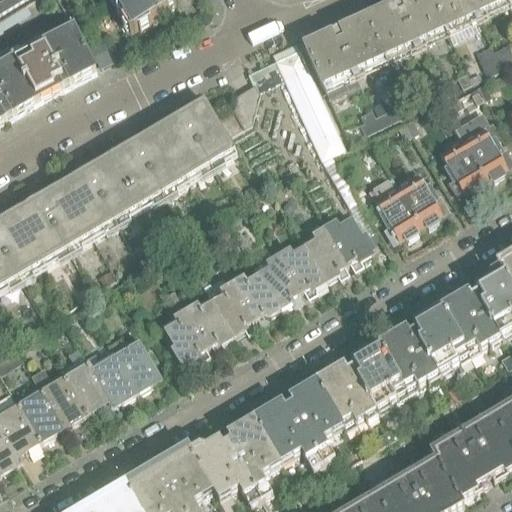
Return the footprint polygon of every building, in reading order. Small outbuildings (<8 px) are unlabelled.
[(18,8),(13,0),(11,0),(7,3),(12,12),(18,8)] [(24,5),(21,0),(13,0),(18,8),(24,5)] [(177,13),(169,0),(117,0),(137,32),(133,34),(135,38),(139,36),(141,38),(151,32),(150,29),(177,13)] [(448,39),(429,0),(423,0),(367,26),(386,67),(413,55),(416,61),(422,58),(419,52),(448,39)] [(509,10),(504,0),(429,0),(448,39),(475,26),(477,32),(483,29),(481,24),(509,10)] [(12,12),(7,3),(1,7),(6,16),(12,12)] [(386,67),(367,26),(305,55),(324,96),(325,96),(326,99),(329,98),(327,95),(351,84),(354,89),(360,87),(357,81),(386,67)] [(97,79),(95,75),(86,56),(73,29),(25,54),(13,61),(39,109),(97,79)] [(112,69),(104,50),(101,45),(90,50),(92,54),(101,72),(102,74),(112,69)] [(511,58),(508,51),(494,58),(497,65),(504,62),(511,58)] [(497,65),(494,58),(491,53),(476,60),(482,72),(490,69),(497,65)] [(0,132),(39,109),(13,61),(9,54),(0,59),(0,132)] [(346,156),(321,102),(300,58),(276,69),(322,168),(333,163),(340,159),(346,156)] [(510,73),(504,62),(497,65),(503,76),(510,73)] [(481,79),(473,63),(463,68),(471,84),(481,79)] [(503,76),(497,65),(490,69),(495,80),(503,76)] [(495,80),(490,69),(482,72),(488,84),(495,80)] [(447,90),(443,82),(432,88),(436,95),(443,91),(447,90)] [(428,99),(436,95),(432,88),(417,95),(420,103),(428,99)] [(457,99),(451,88),(447,90),(443,91),(449,103),(457,99)] [(449,103),(443,91),(436,95),(441,106),(449,103)] [(493,103),(487,94),(485,91),(479,94),(481,98),(487,107),(493,103)] [(253,131),(261,101),(255,92),(237,103),(234,117),(217,127),(228,146),(253,131)] [(441,106),(436,95),(428,99),(433,110),(441,106)] [(484,107),(479,98),(472,102),(477,111),(484,107)] [(433,110),(428,99),(420,103),(426,114),(433,110)] [(228,146),(217,127),(206,108),(158,137),(188,188),(217,171),(236,159),(228,146)] [(403,124),(397,113),(390,117),(395,128),(403,124)] [(375,124),(372,117),(361,122),(364,129),(368,128),(375,124)] [(395,128),(390,117),(383,120),(388,131),(395,128)] [(388,131),(383,120),(375,124),(380,135),(388,131)] [(380,135),(375,124),(368,128),(373,139),(380,135)] [(373,139),(368,128),(364,129),(361,131),(366,142),(373,139)] [(420,139),(415,130),(408,133),(414,143),(420,139)] [(413,143),(405,131),(399,134),(406,147),(413,143)] [(508,176),(499,160),(502,159),(495,147),(492,149),(484,135),(462,148),(486,189),(492,185),(494,189),(505,183),(502,179),(508,176)] [(188,188),(158,137),(110,165),(140,216),(188,188)] [(486,189),(462,148),(441,161),(443,164),(449,174),(446,176),(453,187),(456,186),(465,201),(471,198),(473,202),(484,196),(481,192),(486,189)] [(340,175),(353,166),(347,158),(335,166),(340,175)] [(377,238),(340,175),(335,166),(333,163),(322,168),(353,221),(351,223),(353,227),(341,234),(338,229),(326,236),(348,274),(352,272),(356,279),(364,275),(361,270),(373,263),(371,260),(375,258),(367,244),(371,242),(378,252),(383,249),(376,239),(377,238)] [(140,216),(110,165),(63,193),(92,244),(140,216)] [(299,187),(294,179),(287,183),(292,191),(299,187)] [(443,222),(435,206),(437,205),(430,193),(427,195),(419,182),(398,195),(421,235),(427,232),(429,236),(440,230),(437,226),(443,222)] [(421,235),(398,195),(393,186),(371,200),(384,221),(381,222),(389,234),(391,233),(400,248),(406,245),(408,249),(419,242),(416,238),(421,235)] [(258,199),(254,191),(244,196),(249,204),(258,199)] [(92,244),(63,193),(14,221),(44,272),(92,244)] [(256,211),(252,204),(246,207),(251,215),(256,211)] [(221,222),(211,206),(200,213),(201,214),(210,228),(221,222)] [(201,214),(186,222),(196,237),(210,228),(201,214)] [(232,216),(226,220),(231,230),(238,226),(232,216)] [(0,297),(44,272),(14,221),(0,229),(0,297)] [(348,274),(326,236),(316,242),(319,248),(306,255),(327,291),(339,283),(342,288),(349,283),(345,276),(348,274)] [(327,291),(306,255),(295,262),(292,256),(280,264),(302,301),(305,299),(310,307),(317,302),(315,297),(327,291)] [(149,265),(145,259),(136,264),(140,271),(149,265)] [(302,301),(280,264),(271,269),(274,275),(260,283),(280,318),(293,311),(295,315),(303,311),(298,303),(302,301)] [(511,264),(499,272),(502,277),(505,282),(511,294),(511,264)] [(230,282),(226,274),(220,277),(225,285),(230,282)] [(115,285),(110,277),(99,283),(104,291),(115,285)] [(511,294),(505,282),(502,277),(493,282),(491,288),(492,289),(479,296),(479,298),(478,299),(480,302),(473,306),(471,303),(470,304),(469,302),(443,318),(470,365),(487,355),(490,359),(511,345),(511,294)] [(280,318),(260,283),(250,289),(246,284),(234,291),(256,328),(259,326),(264,334),(271,329),(268,325),(280,318)] [(256,328),(234,291),(224,298),(227,303),(214,311),(234,345),(247,338),(249,342),(257,338),(252,330),(256,328)] [(182,309),(175,297),(170,300),(177,312),(182,309)] [(234,345),(214,311),(204,317),(201,312),(188,319),(209,356),(213,354),(218,361),(225,357),(222,352),(234,345)] [(470,365),(443,318),(417,333),(418,335),(416,336),(418,339),(411,343),(410,340),(408,341),(407,339),(381,355),(409,402),(427,391),(429,395),(454,380),(451,376),(470,365)] [(209,356),(188,319),(180,324),(183,329),(169,338),(179,354),(175,357),(183,371),(187,369),(188,372),(200,365),(203,370),(211,365),(206,358),(209,356)] [(77,334),(70,323),(63,326),(70,338),(77,334)] [(61,350),(51,334),(40,341),(50,357),(61,350)] [(160,386),(153,374),(137,346),(127,352),(123,345),(109,353),(114,360),(138,402),(154,393),(152,391),(160,386)] [(138,402),(114,360),(109,353),(113,361),(100,368),(96,361),(87,367),(91,374),(90,374),(110,408),(113,414),(121,410),(123,412),(138,402)] [(0,378),(2,382),(24,368),(16,355),(0,365),(0,378)] [(409,402),(381,355),(355,370),(356,371),(354,372),(356,375),(349,379),(347,376),(346,377),(345,376),(319,391),(346,437),(347,439),(364,428),(367,432),(392,417),(390,413),(409,402)] [(110,408),(90,374),(91,374),(87,367),(63,381),(88,423),(104,414),(102,412),(110,408)] [(88,423),(63,381),(40,395),(64,435),(71,431),(72,432),(88,423)] [(468,402),(460,389),(448,397),(449,399),(456,410),(468,402)] [(325,449),(346,437),(319,391),(293,407),(294,408),(292,409),(294,412),(287,416),(285,413),(284,414),(283,412),(257,428),(283,473),(302,462),(312,480),(321,474),(328,486),(336,481),(328,470),(335,466),(325,449)] [(64,435),(40,395),(16,409),(41,451),(57,441),(56,440),(64,435)] [(456,410),(449,399),(445,402),(452,412),(456,410)] [(41,451),(16,409),(0,418),(0,433),(18,462),(25,458),(26,460),(41,451)] [(511,412),(494,423),(511,454),(511,412)] [(460,435),(454,425),(448,414),(443,417),(455,438),(460,435)] [(511,478),(511,454),(494,423),(432,459),(436,465),(461,509),(489,492),(487,488),(489,486),(492,485),(494,489),(511,478)] [(464,433),(458,423),(454,425),(460,435),(464,433)] [(263,484),(283,473),(257,428),(230,444),(231,445),(230,446),(232,449),(225,453),(223,450),(222,451),(221,449),(207,457),(202,455),(193,461),(216,500),(221,509),(240,498),(248,511),(257,511),(258,511),(269,511),(266,507),(274,502),(263,484)] [(18,462),(0,433),(0,484),(15,475),(14,473),(22,469),(18,462)] [(216,500),(193,461),(190,455),(127,493),(137,511),(195,511),(196,511),(216,500)] [(463,511),(461,509),(436,465),(376,501),(381,511),(463,511)] [(407,477),(401,467),(397,469),(403,480),(407,477)] [(403,480),(397,469),(394,471),(400,482),(403,480)] [(137,511),(127,493),(94,511),(137,511)] [(381,511),(376,501),(357,511),(381,511)] [(346,511),(341,502),(337,504),(341,511),(346,511)]
